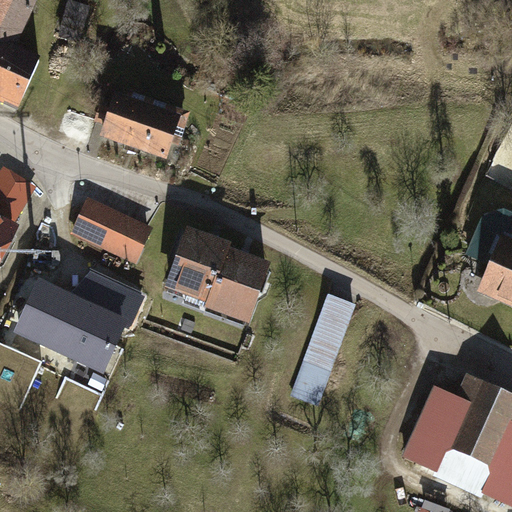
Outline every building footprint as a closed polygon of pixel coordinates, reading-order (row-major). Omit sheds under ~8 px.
[(38,4),(28,0),(0,0),(0,98),(22,109),(45,58),(19,46),(38,4)] [(91,7),(72,1),(63,32),(83,37),(91,7)] [(181,119),(116,97),(103,136),(168,158),(181,119)] [(34,191),(3,170),(0,175),(0,208),(15,219),(34,191)] [(141,224),(73,194),(53,240),(121,270),(141,224)] [(471,255),(494,266),(505,240),(511,242),(511,215),(507,213),(487,220),(471,255)] [(0,256),(16,229),(0,219),(0,256)] [(210,302),(227,255),(230,247),(190,232),(170,287),(210,302)] [(511,242),(505,240),(494,266),(504,270),(494,294),(511,301),(511,242)] [(227,255),(210,302),(207,310),(250,326),(270,271),(227,255)] [(150,290),(98,264),(85,291),(137,317),(150,290)] [(129,318),(40,277),(15,331),(103,373),(129,318)] [(360,311),(337,300),(294,396),(317,407),(360,311)] [(0,345),(0,377),(37,389),(46,359),(0,345)] [(511,433),(511,396),(481,383),(460,429),(428,414),(408,458),(511,505),(511,450),(506,448),(511,433)]
